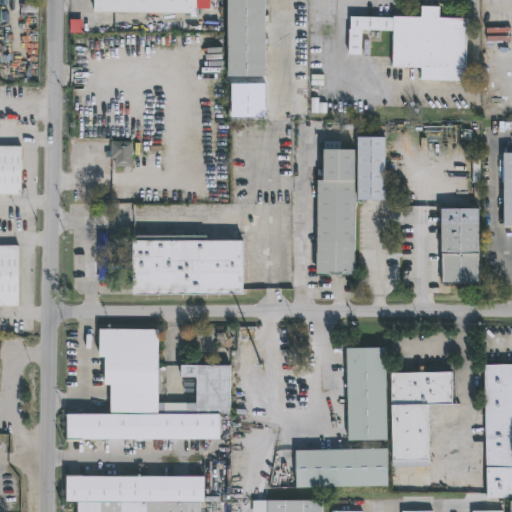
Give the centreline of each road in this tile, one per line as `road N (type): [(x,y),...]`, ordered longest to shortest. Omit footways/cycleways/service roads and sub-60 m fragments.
road 1 (residential): [(47,511),(56,0)]
road 2 (residential): [(50,318),(511,316)]
